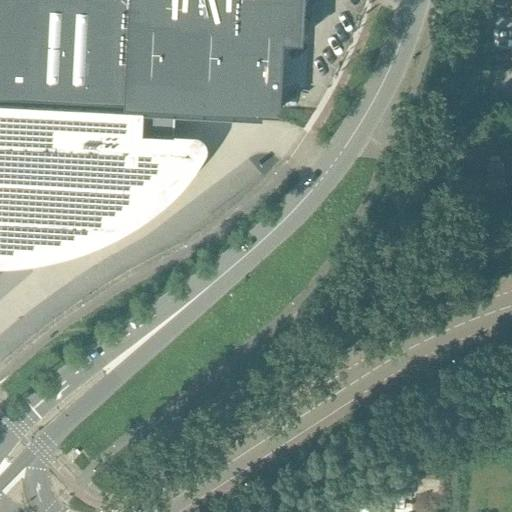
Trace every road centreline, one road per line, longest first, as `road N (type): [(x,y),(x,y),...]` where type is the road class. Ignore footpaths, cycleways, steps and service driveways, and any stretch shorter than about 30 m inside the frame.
road 1 (tertiary): [(154,511),(389,360),(511,304)]
road 2 (secondary): [(223,273),(293,212),(339,154),(393,65),(418,0)]
road 3 (secondary): [(223,273),(121,337),(0,445)]
road 4 (secondary): [(32,453),(223,273)]
